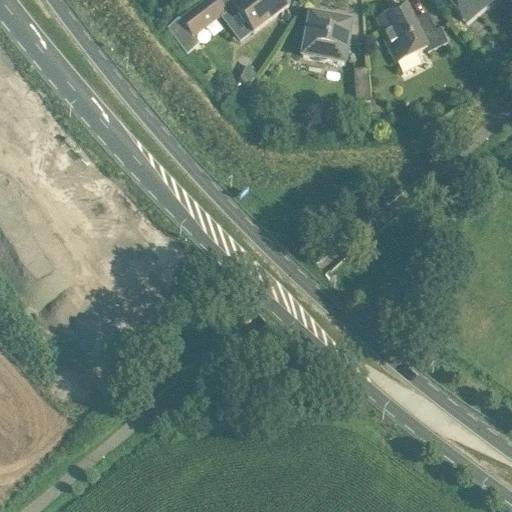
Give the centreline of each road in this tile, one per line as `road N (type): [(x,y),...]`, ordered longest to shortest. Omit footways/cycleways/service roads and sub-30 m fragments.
road 1 (primary): [(2,0),(129,161),(210,248),(345,371),(511,498)]
road 2 (primary): [(511,453),(350,328),(249,230),(53,0)]
